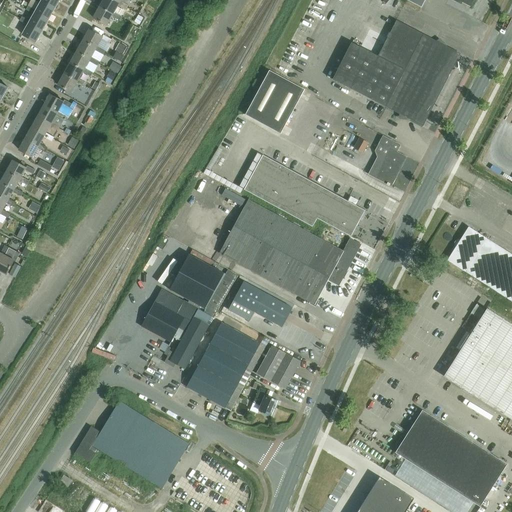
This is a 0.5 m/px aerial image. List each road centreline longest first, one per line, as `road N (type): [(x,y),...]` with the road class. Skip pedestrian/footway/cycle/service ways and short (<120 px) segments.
road 1 (tertiary): [(297,467),(360,319),(511,26)]
road 2 (unclassified): [(297,467),(115,379),(103,383),(21,511)]
road 3 (residential): [(83,0),(0,150)]
